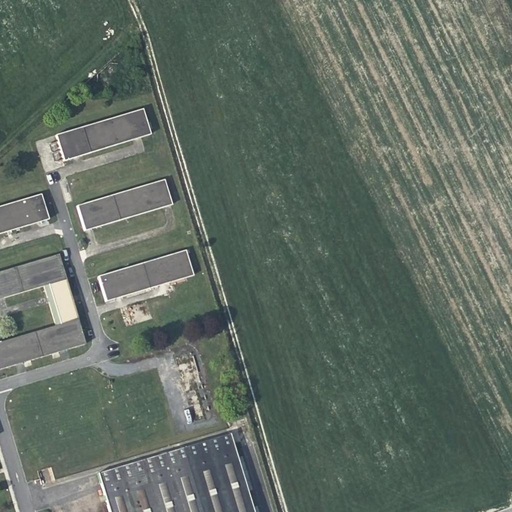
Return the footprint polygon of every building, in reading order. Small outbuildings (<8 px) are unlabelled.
[(65,158),(141,134),(151,131),(144,105),(58,132),(65,158)] [(86,227),(171,202),(173,201),(166,176),(79,202),(86,227)] [(0,230),(39,219),(50,216),(43,191),(0,204),(0,230)] [(107,298),(188,275),(195,273),(187,248),(100,273),(107,298)] [(60,251),(0,268),(0,295),(43,283),(47,300),(54,324),(0,339),(0,362),(1,366),(87,341),(60,251)] [(251,511),(250,505),(245,488),(235,454),(228,432),(99,469),(111,511),(251,511)] [(241,452),(235,454),(245,488),(251,486),(241,452)]
